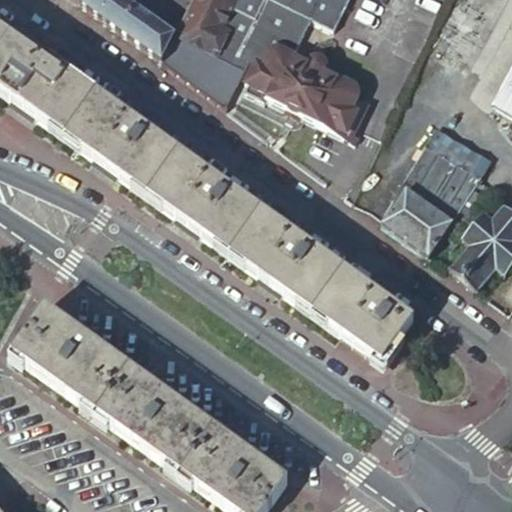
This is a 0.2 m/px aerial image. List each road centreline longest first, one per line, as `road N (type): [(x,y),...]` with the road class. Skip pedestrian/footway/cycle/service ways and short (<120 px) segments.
road 1 (unclassified): [(511,359),(12,0)]
road 2 (unclassified): [(480,483),(102,217),(0,171)]
road 3 (unclassified): [(0,210),(417,511)]
